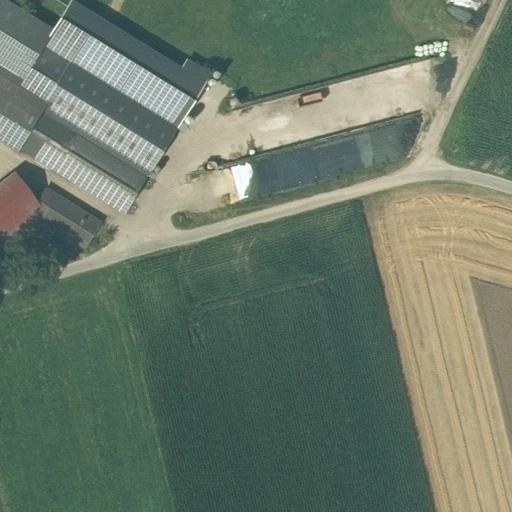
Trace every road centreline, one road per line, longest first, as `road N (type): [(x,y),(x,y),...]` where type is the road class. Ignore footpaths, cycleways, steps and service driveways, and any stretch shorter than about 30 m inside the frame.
road 1 (unclassified): [(0,288),(413,174),(459,174),(511,189)]
road 2 (track): [(496,0),(413,174)]
